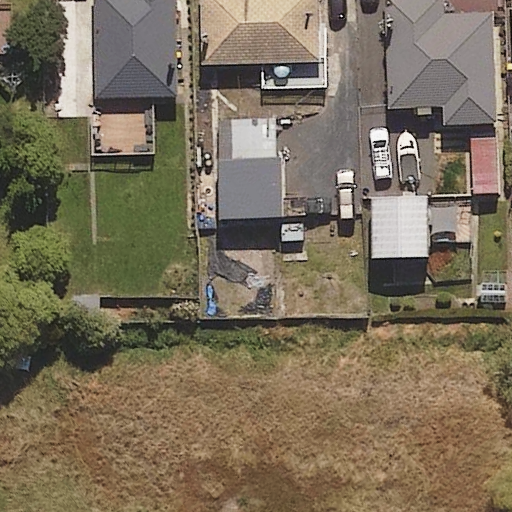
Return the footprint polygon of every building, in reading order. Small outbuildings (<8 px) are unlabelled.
[(97,0),(100,102),(183,100),(180,0),(97,0)] [(330,89),(326,0),(204,0),(207,69),(269,67),(270,92),(330,89)] [(443,18),(442,0),(390,0),(395,113),(448,111),(448,128),(500,126),(495,16),(443,18)] [(278,161),(277,120),(231,122),(233,162),(278,161)] [(471,196),(500,195),(498,139),(469,140),(471,196)] [(431,261),(429,199),(375,201),(377,263),(431,261)]
